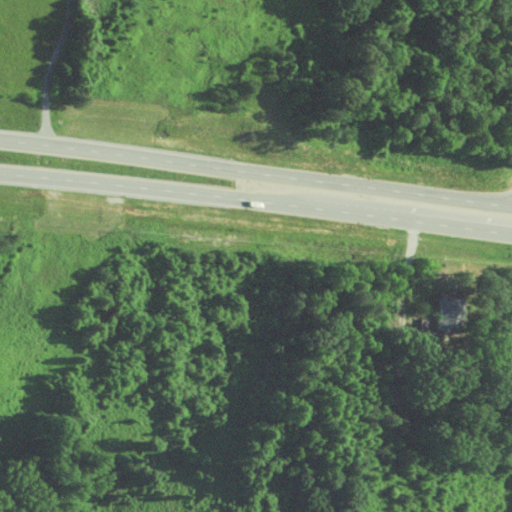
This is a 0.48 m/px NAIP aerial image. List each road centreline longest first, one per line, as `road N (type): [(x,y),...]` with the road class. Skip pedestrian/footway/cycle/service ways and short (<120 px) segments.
road 1 (trunk): [(511,204),(0,138)]
road 2 (trunk): [(0,173),(511,232)]
road 3 (residential): [(44,143),(59,0)]
